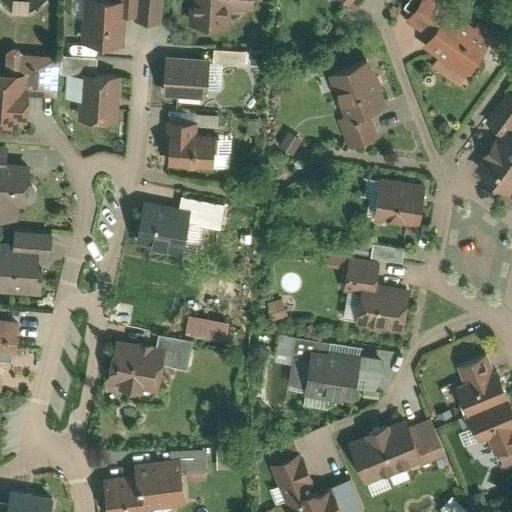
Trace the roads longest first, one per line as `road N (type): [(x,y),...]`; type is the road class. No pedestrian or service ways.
road 1 (residential): [(504,318),(477,318),(412,347),(383,402),(314,438)]
road 2 (residential): [(448,180),(428,279),(504,318)]
road 3 (residential): [(60,303),(31,427),(35,446),(51,455)]
road 4 (residential): [(448,180),(388,33)]
road 5 (residential): [(100,311),(132,180)]
road 6 (residential): [(78,443),(100,311)]
road 7 (residential): [(132,180),(137,53)]
road 8 (residential): [(77,180),(82,218),(60,303)]
